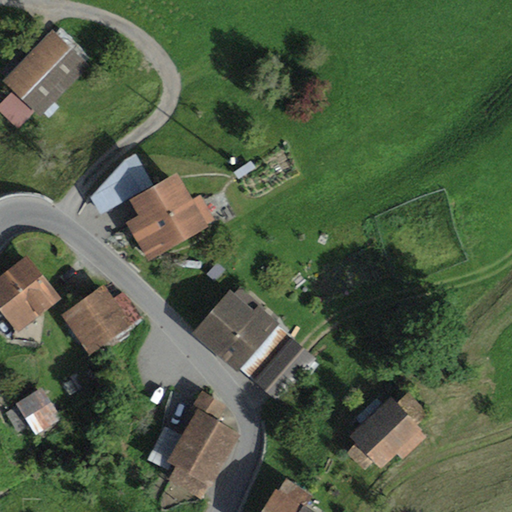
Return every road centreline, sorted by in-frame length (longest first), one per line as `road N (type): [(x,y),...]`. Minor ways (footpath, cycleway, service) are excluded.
road 1 (tertiary): [(0,217),(21,210),(57,220),(233,392),(252,428),(220,511)]
road 2 (track): [(57,220),(163,113),(171,72),(132,34),(99,16),(17,0)]
road 3 (track): [(242,410),(321,330),(349,313),(511,264)]
road 4 (track): [(368,511),(419,461),(511,428)]
